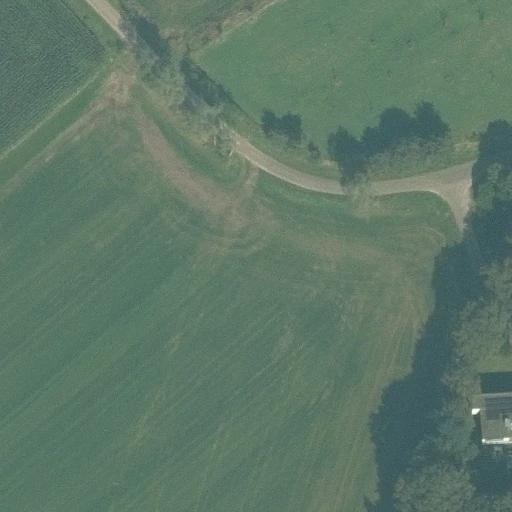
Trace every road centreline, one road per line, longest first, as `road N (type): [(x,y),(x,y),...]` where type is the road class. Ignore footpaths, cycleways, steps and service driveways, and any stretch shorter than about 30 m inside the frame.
road 1 (unclassified): [(445,178),(354,188),(282,167),(229,131),(95,0)]
road 2 (unclassified): [(445,178),(482,280),(511,311)]
